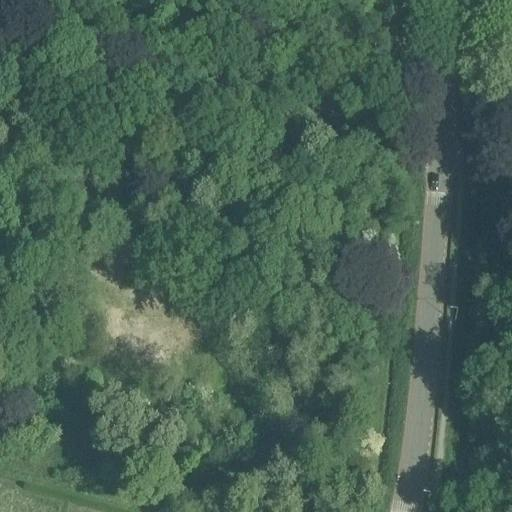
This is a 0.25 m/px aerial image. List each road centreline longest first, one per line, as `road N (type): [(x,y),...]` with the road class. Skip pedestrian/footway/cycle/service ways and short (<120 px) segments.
road 1 (unclassified): [(439,150),(0,22)]
road 2 (tertiary): [(405,511),(439,150)]
road 3 (tertiary): [(439,150),(450,0)]
